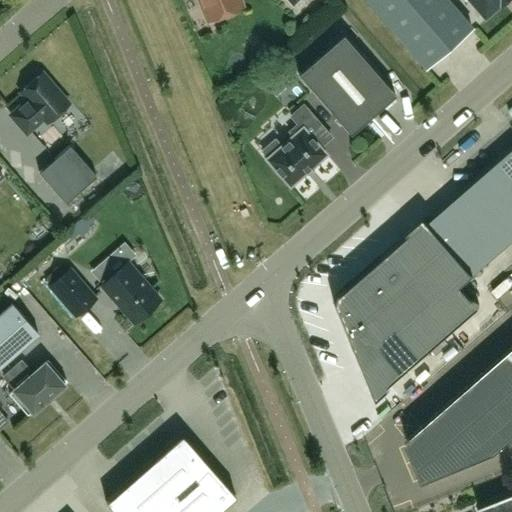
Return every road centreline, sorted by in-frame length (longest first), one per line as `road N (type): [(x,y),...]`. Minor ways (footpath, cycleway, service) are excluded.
road 1 (unclassified): [(263,287),(4,511)]
road 2 (unclassified): [(511,65),(263,287)]
road 3 (unclassified): [(263,287),(355,511)]
